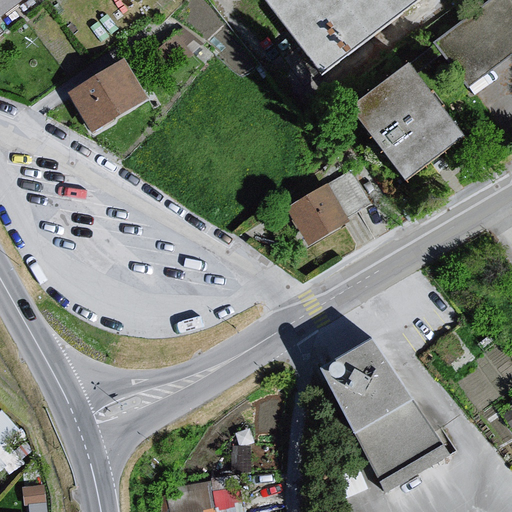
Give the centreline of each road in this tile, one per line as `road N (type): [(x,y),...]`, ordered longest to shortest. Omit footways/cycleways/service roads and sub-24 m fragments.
road 1 (unknown): [(286,326),(20,131)]
road 2 (unknown): [(354,288),(511,511)]
road 3 (residential): [(511,198),(286,326)]
road 4 (residential): [(286,326),(215,367),(78,426)]
road 5 (residential): [(294,511),(300,369),(286,326)]
road 6 (residential): [(0,279),(78,426)]
